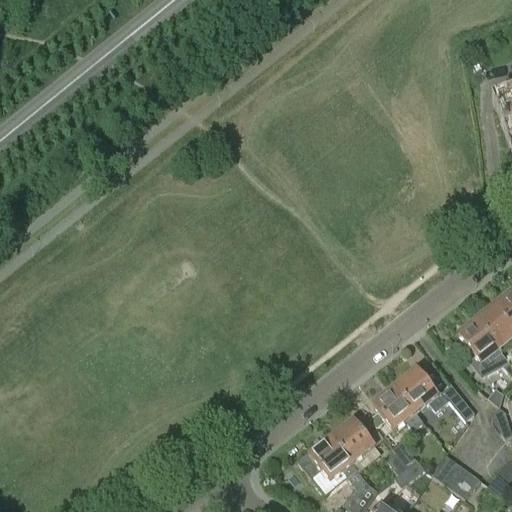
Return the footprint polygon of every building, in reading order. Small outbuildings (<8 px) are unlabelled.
[(511,148),(511,104),(498,109),(511,148)] [(511,336),(511,298),(511,297),(511,298),(507,296),(500,302),(500,306),(493,312),(511,336)] [(498,355),(511,343),(511,336),(493,312),(476,326),(498,355)] [(476,326),(475,327),(471,325),(464,331),(465,335),(458,340),(485,374),(493,368),(489,363),(498,355),(476,326)] [(474,418),(451,390),(438,401),(416,374),(395,392),(415,418),(428,408),(435,417),(449,406),(465,426),(474,418)] [(477,394),(498,413),(499,413),(503,400),(487,386),(477,394)] [(423,427),(415,418),(395,392),(372,410),(393,436),(405,427),(413,436),(423,427)] [(511,440),(507,425),(505,417),(499,413),(498,413),(491,424),(505,445),(511,440)] [(332,442),(352,469),(358,477),(380,459),(353,425),(332,442)] [(330,487),(342,477),(355,493),(343,510),(344,511),(365,511),(377,496),(368,489),(358,477),(352,469),(332,442),(308,460),(307,459),(297,467),(311,485),(321,476),(330,487)] [(407,475),(417,466),(404,451),(395,459),(407,475)] [(407,475),(395,459),(386,466),(398,480),(399,481),(407,475)] [(432,481),(443,489),(457,469),(445,461),(432,481)] [(503,471),(511,478),(511,464),(505,469),(503,471)] [(399,481),(398,480),(394,483),(401,493),(424,475),(417,466),(407,475),(399,481)] [(453,496),(468,476),(457,469),(443,489),(453,496)] [(495,481),(511,493),(511,478),(503,471),(495,481)] [(479,484),(468,476),(453,496),(465,504),(479,484)] [(511,493),(495,481),(488,492),(505,505),(511,495),(511,493)]
